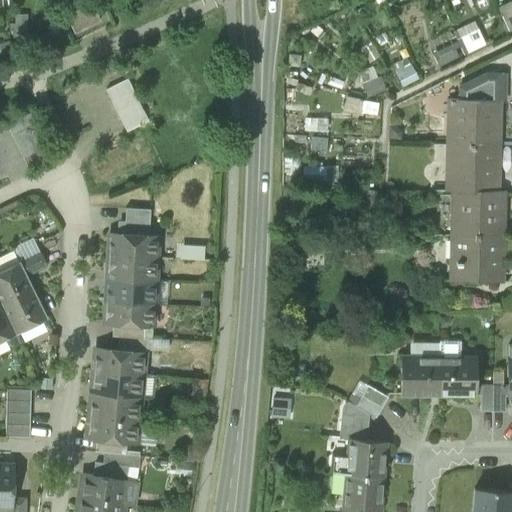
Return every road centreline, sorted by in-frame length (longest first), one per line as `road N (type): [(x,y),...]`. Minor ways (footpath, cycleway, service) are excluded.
road 1 (secondary): [(228,511),(250,319),(261,0)]
road 2 (residential): [(0,200),(40,181),(73,190),(79,218),(59,511)]
road 3 (residential): [(426,511),(433,456),(511,457)]
